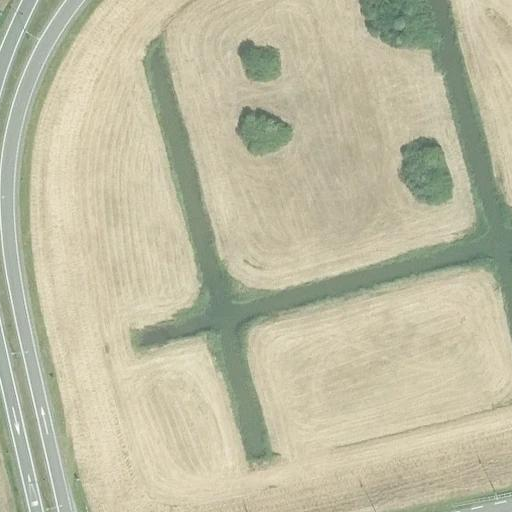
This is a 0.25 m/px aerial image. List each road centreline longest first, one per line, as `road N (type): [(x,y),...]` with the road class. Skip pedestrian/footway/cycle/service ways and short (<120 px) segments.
road 1 (trunk): [(66,511),(14,286),(7,175),(42,46),(74,0)]
road 2 (trunk): [(0,353),(34,511)]
